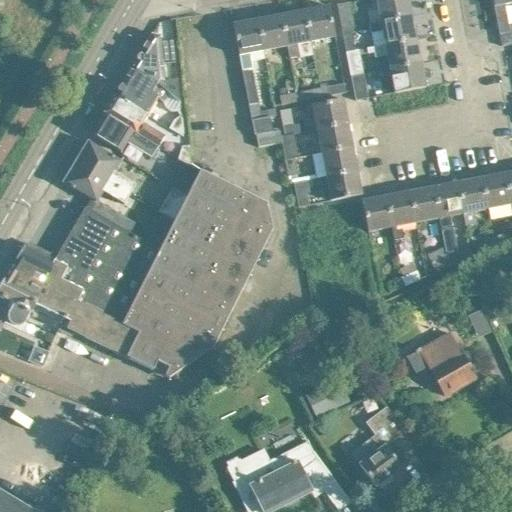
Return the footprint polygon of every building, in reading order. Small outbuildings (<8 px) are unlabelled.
[(411,18),(407,0),(376,0),(381,24),(411,18)] [(511,4),(511,0),(492,0),(494,8),(499,36),(502,48),(511,45),(511,25),(510,26),(506,5),(511,4)] [(353,28),(349,4),(336,6),(341,31),(353,28)] [(335,38),(329,7),(304,12),(310,43),(335,38)] [(310,43),(304,12),(281,16),(287,47),(289,59),(300,57),(298,45),(310,43)] [(287,47),(281,16),(257,21),(263,52),(287,47)] [(411,18),(381,24),(371,26),(373,35),(383,33),(385,46),(416,41),(411,18)] [(263,52),(257,21),(233,26),(242,73),(250,71),(253,71),(250,54),(263,52)] [(343,38),(346,54),(358,51),(355,36),(343,38)] [(162,39),(150,37),(131,70),(163,90),(162,93),(167,96),(180,104),(178,82),(167,83),(162,39)] [(416,41),(385,46),(373,49),(375,58),(387,56),(390,71),(420,66),(416,41)] [(361,68),(358,51),(346,54),(349,71),(361,68)] [(505,74),(511,72),(511,62),(503,64),(505,74)] [(425,89),(420,66),(390,71),(394,95),(425,89)] [(162,105),(167,96),(162,93),(163,90),(131,70),(115,96),(147,117),(156,102),(162,105)] [(250,71),(242,73),(241,73),(248,108),(258,106),(250,71)] [(367,100),(363,76),(350,78),(355,102),(367,100)] [(345,94),(344,86),(320,90),(321,99),(345,94)] [(313,91),(296,95),(298,103),(314,100),(313,91)] [(298,103),(296,95),(280,98),(282,107),(298,103)] [(147,117),(115,96),(103,116),(157,148),(157,149),(164,137),(143,124),(147,117)] [(312,107),(317,132),(347,126),(343,101),(312,107)] [(293,136),(288,112),(280,114),(285,138),(293,136)] [(157,148),(103,116),(91,136),(121,154),(127,145),(150,159),(157,148)] [(181,139),(180,119),(175,121),(169,131),(181,139)] [(273,134),(270,119),(251,122),(254,137),(256,137),(264,136),(273,134)] [(352,149),(347,126),(317,132),(321,155),(352,149)] [(282,145),(280,139),(279,133),(273,134),(264,136),(266,148),(282,145)] [(266,148),(264,136),(256,137),(258,149),(266,148)] [(293,136),(285,138),(280,139),(282,145),(285,163),(294,161),(298,160),(293,136)] [(121,162),(106,153),(88,143),(81,155),(80,154),(74,163),(129,196),(135,187),(114,174),(121,162)] [(356,173),(352,149),(321,155),(312,157),(316,181),(320,180),(356,173)] [(297,177),(294,161),(285,163),(288,178),(297,177)] [(129,196),(74,163),(69,172),(70,173),(63,185),(92,202),(88,210),(129,234),(135,225),(97,203),(103,193),(124,206),(129,196)] [(187,199),(201,173),(191,166),(176,192),(187,199)] [(212,350),(222,330),(232,310),(254,266),(215,246),(242,193),(201,172),(201,173),(187,199),(174,224),(151,270),(123,326),(124,327),(112,352),(153,372),(154,370),(166,375),(165,378),(171,381),(212,350)] [(361,197),(356,173),(320,180),(325,204),(361,197)] [(511,206),(511,205),(505,176),(481,180),(488,211),(511,206)] [(488,211),(481,180),(458,184),(465,216),(467,228),(477,226),(474,214),(488,211)] [(307,208),(302,184),(294,185),(299,209),(307,208)] [(465,216),(458,184),(434,189),(440,221),(443,233),(452,231),(450,219),(465,216)] [(440,221),(434,189),(410,193),(417,226),(440,221)] [(187,199),(176,192),(173,190),(159,215),(162,217),(174,224),(187,199)] [(266,206),(242,193),(215,246),(254,266),(272,232),(266,206)] [(417,226),(410,193),(386,197),(393,230),(396,243),(405,241),(402,228),(417,226)] [(393,230),(386,197),(361,202),(367,235),(393,230)] [(123,326),(151,270),(174,224),(162,217),(148,245),(129,234),(88,210),(85,208),(56,258),(30,245),(24,247),(14,264),(15,264),(10,272),(72,302),(123,326)] [(490,242),(505,236),(501,226),(486,233),(490,242)] [(476,248),(490,242),(486,233),(472,239),(476,248)] [(448,260),(463,254),(459,245),(444,251),(448,260)] [(433,267),(448,260),(444,251),(429,257),(433,267)] [(402,280),(417,274),(413,265),(398,271),(402,280)] [(388,286),(402,280),(398,271),(384,277),(388,286)] [(72,302),(10,272),(5,279),(0,286),(0,305),(10,312),(9,313),(8,317),(9,321),(11,325),(15,327),(19,327),(23,325),(26,321),(34,305),(64,320),(72,302)] [(124,327),(123,326),(72,302),(64,320),(58,331),(71,338),(73,333),(112,352),(124,327)] [(480,321),(466,325),(472,348),(486,344),(480,321)] [(429,371),(444,397),(475,379),(448,333),(405,359),(417,378),(429,371)] [(350,401),(341,381),(308,397),(318,417),(350,401)] [(401,468),(384,446),(383,444),(400,432),(401,433),(404,431),(393,413),(386,407),(366,421),(376,435),(350,454),(374,487),(401,468)] [(246,508),(258,502),(262,511),(269,511),(321,488),(338,511),(350,503),(314,454),(297,462),(297,464),(277,473),(266,450),(241,463),(239,459),(231,463),(233,466),(227,469),(246,508)] [(38,485),(24,507),(0,492),(0,511),(59,511),(66,502),(38,485)]
